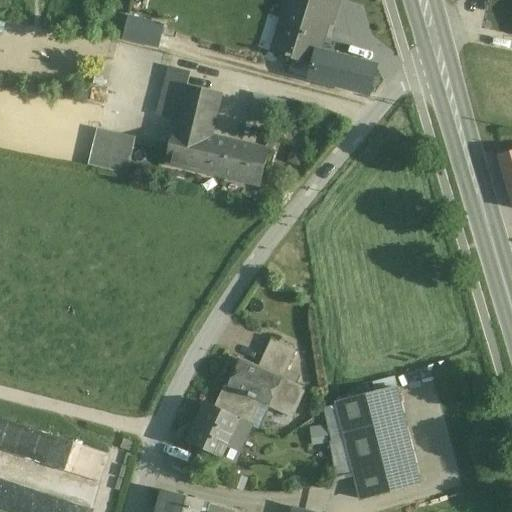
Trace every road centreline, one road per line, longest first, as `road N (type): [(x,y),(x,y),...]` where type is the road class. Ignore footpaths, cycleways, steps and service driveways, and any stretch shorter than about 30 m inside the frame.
road 1 (residential): [(435,61),(388,95),(233,292),(184,375),(134,511)]
road 2 (secondary): [(511,326),(435,61)]
